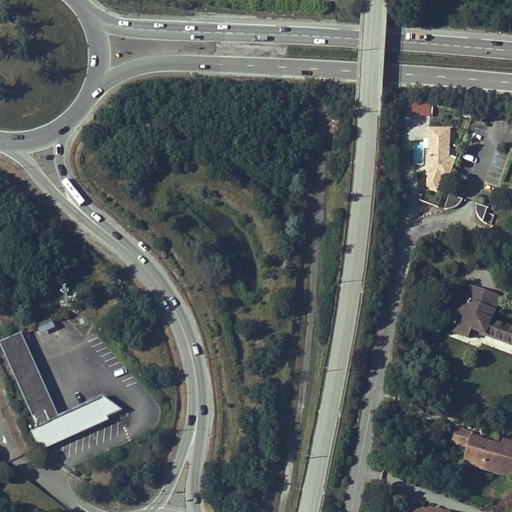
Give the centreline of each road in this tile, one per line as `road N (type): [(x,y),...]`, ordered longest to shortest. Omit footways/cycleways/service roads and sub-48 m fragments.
road 1 (unclassified): [(306,511),(345,313),(375,0)]
road 2 (primary): [(93,86),(123,69),(178,62),(511,83)]
road 3 (primary): [(511,51),(90,20)]
road 4 (unclassified): [(350,511),(404,237),(452,218),(511,240)]
road 5 (secondary): [(87,217),(161,288),(195,354),(200,403)]
